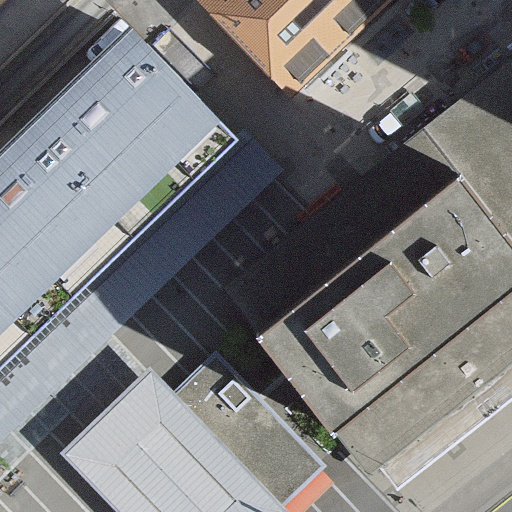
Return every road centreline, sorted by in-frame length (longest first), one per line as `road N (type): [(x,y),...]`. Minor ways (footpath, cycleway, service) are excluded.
road 1 (unclassified): [(297,142),(164,0)]
road 2 (residential): [(0,93),(95,0)]
